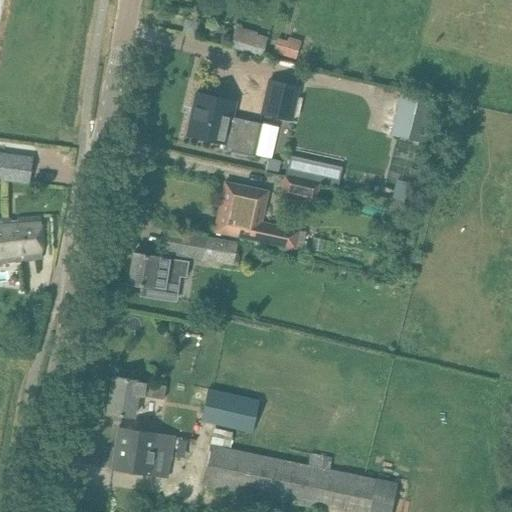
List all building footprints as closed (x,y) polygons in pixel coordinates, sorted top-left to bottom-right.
[(186,20),(183,31),(194,34),(197,23),(186,20)] [(238,26),(235,41),(269,49),(272,34),(238,26)] [(281,36),(277,52),(300,57),(304,41),(281,36)] [(259,115),(294,122),(301,86),(266,79),(259,115)] [(426,142),(438,100),(408,91),(395,134),(426,142)] [(196,93),(187,136),(225,144),(223,150),(247,155),(252,134),(246,133),(249,121),(222,115),(225,99),(196,93)] [(0,179),(27,183),(30,160),(0,156),(0,179)] [(337,187),(341,168),(289,157),(285,176),(320,183),(337,187)] [(279,197),(315,204),(320,183),(285,176),(284,175),(279,197)] [(225,183),(216,232),(296,246),(300,230),(262,222),(269,191),(225,183)] [(0,264),(6,263),(20,261),(20,262),(41,259),(42,259),(40,217),(0,217),(0,264)] [(165,231),(162,252),(231,264),(235,242),(165,231)] [(186,277),(188,262),(133,253),(128,284),(143,286),(142,297),(162,300),(166,274),(186,277)] [(106,391),(102,418),(120,421),(121,415),(133,417),(137,395),(164,399),(166,387),(156,385),(156,383),(113,377),(111,392),(106,391)] [(205,405),(201,420),(251,431),(258,401),(212,391),(194,386),(194,403),(205,405)] [(174,436),(119,427),(112,469),(167,478),(174,436)] [(202,484),(333,511),(390,511),(397,483),(328,467),(330,457),(312,453),(309,466),(210,445),(202,484)]
